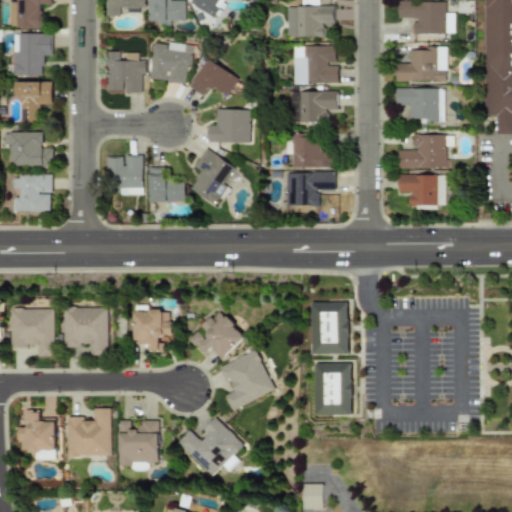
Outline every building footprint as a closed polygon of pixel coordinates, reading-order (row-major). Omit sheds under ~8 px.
[(8,0),(8,28),(39,28),(39,4),(49,4),(49,0),(8,0)] [(104,0),(105,16),(118,16),(118,11),(142,11),(142,0),(104,0)] [(147,0),(147,20),(156,21),(156,23),(183,24),(184,0),(147,0)] [(219,0),(187,0),(186,2),(210,16),(219,0)] [(511,0),(511,138),(499,138),(499,120),(487,119),(487,0),(511,0)] [(397,19),(411,19),(411,34),(444,34),(444,1),(397,2),(397,19)] [(332,6),(285,7),(285,37),(321,36),(321,23),(332,23),(332,6)] [(11,76),(41,76),(42,55),(50,56),(51,34),(16,33),(16,51),(11,51),(11,76)] [(148,79),(184,83),(185,66),(190,66),(192,46),(183,45),(183,51),(165,49),(165,45),(151,43),(148,79)] [(292,84),(337,83),(336,64),(335,64),(335,46),(291,47),(292,84)] [(394,81),(445,81),(445,48),(407,48),(407,63),(394,63),(394,81)] [(142,92),(141,61),(137,61),(137,53),(121,53),(121,51),(104,51),(104,90),(124,90),(124,93),(142,92)] [(187,86),(201,96),(210,84),(225,95),(236,79),(207,58),(187,86)] [(19,96),(19,120),(35,120),(35,105),(51,105),(52,82),(14,81),(13,96),(19,96)] [(443,89),(394,88),(394,105),(407,105),(407,119),(442,120),(443,89)] [(289,92),(289,122),(325,122),(325,109),(336,109),(335,91),(289,92)] [(248,143),(249,110),(214,109),(214,125),(206,125),(206,142),(248,143)] [(41,132),(1,132),(2,144),(8,144),(8,166),(51,165),(51,148),(41,148),(41,132)] [(290,167),(331,167),(332,150),(316,150),(317,135),(285,134),(285,154),(290,154),(290,167)] [(396,149),(396,168),(444,167),(443,134),(411,135),(411,149),(396,149)] [(188,189),(212,204),(235,167),(204,148),(193,166),(199,170),(188,189)] [(141,155),(122,155),(122,157),(105,157),(105,193),(141,193),(141,155)] [(147,168),(148,202),(184,201),(183,181),(165,181),(164,167),(147,168)] [(285,172),(284,205),(318,206),(318,191),(333,191),(333,173),(285,172)] [(398,174),(398,192),(409,192),(408,205),(435,205),(435,175),(398,174)] [(50,175),(11,175),(11,189),(14,189),(14,211),(50,211),(50,175)] [(437,206),(444,205),(444,176),(436,176),(437,206)] [(310,354),(348,354),(346,301),(309,302),(310,354)] [(90,355),(107,355),(107,307),(62,308),(63,346),(90,345),(90,355)] [(53,308),(9,309),(9,347),(36,346),(36,356),(53,356),(53,308)] [(244,336),(218,310),(189,339),(204,355),(209,349),(220,360),(244,336)] [(133,311),(133,344),(148,344),(148,351),(163,351),(163,338),(170,338),(170,311),(133,311)] [(231,410),(273,389),(253,349),(218,367),(226,383),(229,381),(233,390),(223,395),(231,410)] [(313,363),(314,415),(351,414),(350,363),(313,363)] [(109,408),(92,408),(93,421),(82,421),(82,416),(66,416),(66,456),(110,455),(109,408)] [(54,460),(55,418),(39,418),(39,411),(25,411),(25,426),(17,426),(16,450),(34,451),(34,459),(54,460)] [(176,443),(210,476),(221,465),(227,472),(238,461),(232,455),(242,444),(215,418),(196,437),(189,430),(176,443)] [(118,420),(118,465),(129,466),(129,462),(157,462),(158,421),(141,420),(141,427),(130,427),(130,420),(118,420)] [(325,483),(305,484),(305,510),(325,509),(325,483)]
